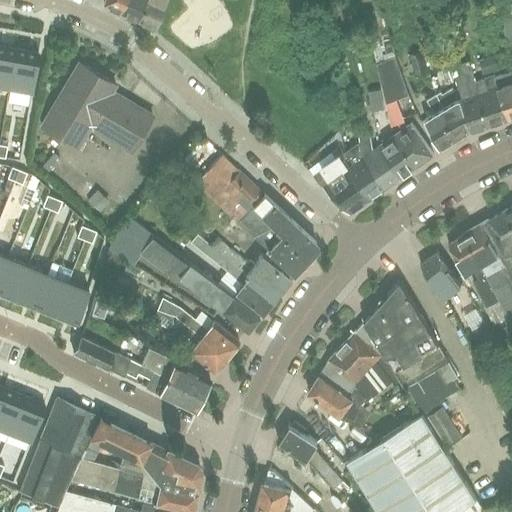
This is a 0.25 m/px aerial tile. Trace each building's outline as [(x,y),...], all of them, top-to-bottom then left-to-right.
[(105,0),(104,2),(105,2),(104,3),(121,11),(125,0),(105,0)] [(144,0),(125,0),(121,11),(137,19),(144,0)] [(155,28),(166,0),(144,0),(137,19),(155,28)] [(392,36),(382,38),(385,56),(396,54),(392,36)] [(298,43),(284,58),(310,83),(311,82),(324,68),(298,43)] [(0,44),(0,83),(10,85),(16,47),(0,44)] [(16,47),(10,85),(32,89),(38,51),(16,47)] [(452,67),(447,47),(435,50),(440,70),(442,69),(445,84),(454,82),(450,67),(452,67)] [(417,77),(430,73),(423,49),(409,54),(417,77)] [(499,70),(495,56),(480,60),(484,75),(499,70)] [(284,58),(270,72),(297,97),(296,98),(300,101),(314,86),(311,82),(310,83),(284,58)] [(396,58),(380,64),(393,123),(404,118),(397,102),(410,97),(396,58)] [(79,61),(41,124),(77,146),(90,126),(131,151),(153,115),(111,90),(115,83),(79,61)] [(452,68),(454,74),(461,99),(460,99),(471,130),(511,116),(511,71),(496,76),(496,75),(475,81),(469,63),(452,68)] [(270,72),(257,86),(284,111),(296,98),(297,97),(270,72)] [(257,86),(243,100),(270,125),(284,111),(257,86)] [(369,91),(371,102),(383,99),(381,88),(369,91)] [(441,92),(438,94),(442,107),(455,140),(471,130),(460,99),(456,101),(452,88),(442,94),(441,92)] [(428,100),(434,112),(425,118),(440,149),(455,140),(442,107),(438,94),(428,100)] [(330,101),(322,110),(328,116),(336,107),(330,101)] [(417,165),(433,153),(412,123),(396,134),(417,165)] [(312,126),(306,132),(315,140),(320,134),(312,126)] [(401,176),(380,145),(373,149),(372,130),(359,132),(361,143),(364,156),(385,187),(401,176)] [(315,140),(306,132),(300,138),(309,146),(315,140)] [(417,165),(396,134),(380,145),(401,176),(417,165)] [(364,156),(361,143),(360,141),(345,151),(353,164),(350,166),(347,168),(370,198),(385,187),(364,156)] [(27,161),(27,146),(12,145),(12,160),(27,161)] [(192,148),(175,166),(186,175),(196,164),(202,157),(192,148)] [(222,154),(196,181),(201,186),(213,174),(280,236),(282,235),(307,258),(316,248),(316,241),(264,193),(222,154)] [(351,211),(370,198),(347,168),(350,166),(341,154),(314,175),(323,185),(351,211)] [(12,166),(7,177),(15,180),(19,169),(12,166)] [(19,169),(15,180),(22,183),(27,172),(19,169)] [(213,174),(201,186),(248,230),(293,272),(307,258),(282,235),(280,236),(213,174)] [(98,188),(88,200),(101,211),(111,200),(98,188)] [(47,194),(43,205),(50,208),(55,197),(47,194)] [(55,197),(50,208),(57,211),(62,200),(55,197)] [(488,220),(505,250),(507,254),(509,253),(511,257),(511,223),(505,210),(488,220)] [(112,235),(109,248),(121,257),(133,264),(141,253),(163,269),(165,265),(201,292),(200,295),(207,301),(210,301),(248,329),(259,314),(154,234),(129,215),(112,235)] [(81,224),(77,236),(84,239),(89,227),(81,224)] [(498,254),(482,224),(465,233),(481,264),(511,322),(511,257),(509,253),(507,254),(505,250),(498,254)] [(89,227),(84,239),(92,242),(96,230),(89,227)] [(198,232),(190,241),(204,253),(211,244),(198,232)] [(465,233),(448,243),(465,273),(473,269),(478,280),(474,282),(487,308),(479,311),(482,317),(488,330),(493,327),(509,319),(511,324),(511,322),(481,264),(465,233)] [(216,238),(211,244),(246,273),(274,296),(289,277),(261,254),(252,266),(216,238)] [(211,244),(204,253),(224,269),(241,283),(235,290),(262,311),(274,296),(246,273),(211,244)] [(438,251),(422,262),(420,264),(444,296),(462,283),(438,251)] [(8,256),(0,275),(0,294),(13,299),(28,264),(8,256)] [(28,264),(13,299),(34,308),(48,272),(28,264)] [(48,272),(34,308),(54,316),(68,280),(48,272)] [(68,280),(54,316),(75,324),(89,289),(68,280)] [(422,413),(425,411),(447,447),(463,437),(439,399),(460,386),(456,378),(458,377),(401,280),(364,320),(398,374),(406,386),(422,413)] [(162,297),(157,309),(177,317),(226,356),(239,340),(214,320),(207,329),(183,309),(180,307),(180,306),(162,297)] [(157,309),(153,318),(168,329),(171,325),(195,343),(189,351),(214,371),(226,356),(177,317),(157,309)] [(398,374),(364,320),(356,329),(343,344),(371,366),(377,360),(392,381),(398,374)] [(82,335),(73,351),(107,367),(111,359),(114,351),(82,335)] [(329,358),(320,373),(348,393),(352,396),(364,412),(368,407),(362,402),(365,398),(368,401),(371,398),(357,381),(371,366),(343,344),(329,358)] [(146,352),(140,364),(166,377),(202,394),(210,378),(174,360),(148,348),(146,352)] [(114,351),(111,359),(115,362),(111,369),(125,376),(126,373),(129,368),(138,373),(149,379),(146,386),(158,392),(189,408),(194,410),(196,406),(202,394),(166,377),(140,364),(114,351)] [(356,423),(364,412),(352,396),(348,393),(320,373),(309,391),(341,414),(356,423)] [(3,386),(0,394),(0,425),(9,429),(23,394),(3,386)] [(23,394),(9,429),(30,438),(44,402),(23,394)] [(56,394),(18,491),(22,492),(59,507),(62,500),(66,491),(72,479),(82,457),(92,460),(101,442),(122,452),(118,467),(174,482),(198,486),(201,471),(198,463),(168,448),(152,440),(102,416),(56,394)] [(445,448),(422,413),(382,438),(435,511),(476,511),(479,511),(483,509),(481,505),(445,448)] [(347,486),(343,480),(314,447),(318,441),(304,432),(308,427),(296,419),(292,424),(289,422),(278,438),(307,457),(308,457),(330,484),(334,488),(335,487),(339,491),(347,486)] [(347,460),(379,510),(379,511),(435,511),(382,438),(347,460)] [(82,457),(72,479),(91,485),(100,487),(153,502),(193,510),(198,486),(174,482),(118,467),(92,460),(82,457)] [(265,481),(256,511),(313,511),(315,508),(280,475),(273,469),(268,468),(265,481)] [(66,491),(62,500),(103,511),(182,511),(158,507),(143,503),(141,511),(116,505),(66,491)] [(59,507),(56,511),(103,511),(62,500),(59,507)]
